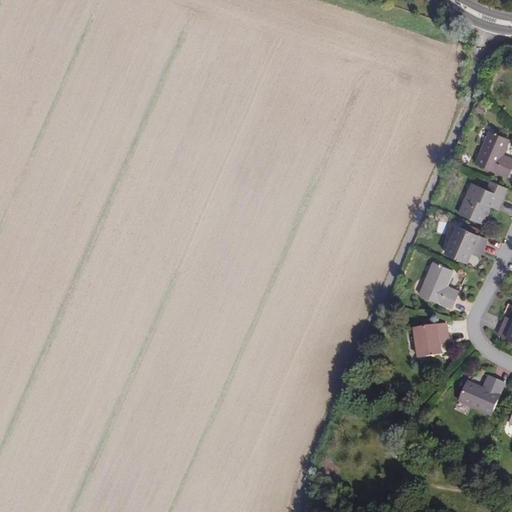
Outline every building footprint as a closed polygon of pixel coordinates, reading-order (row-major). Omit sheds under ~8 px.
[(510,140),(491,132),(477,163),(508,177),(511,167),(511,159),(503,155),(510,140)] [(484,225),(492,206),(494,203),(500,205),(503,197),(473,184),(460,214),(484,225)] [(458,227),(450,243),(455,245),(450,255),(467,263),(472,253),(474,248),(482,252),(487,240),(458,227)] [(455,245),(450,243),(446,253),(450,255),(455,245)] [(480,257),(482,252),(474,248),(472,253),(480,257)] [(454,272),(435,263),(421,295),(452,309),(460,292),(447,287),(454,272)] [(511,325),(505,322),(499,335),(511,340),(511,325)] [(443,354),(441,344),(441,339),(449,337),(447,324),(415,329),(420,358),(443,354)] [(506,384),(489,377),(484,388),(469,382),(460,401),(492,415),(506,384)]
